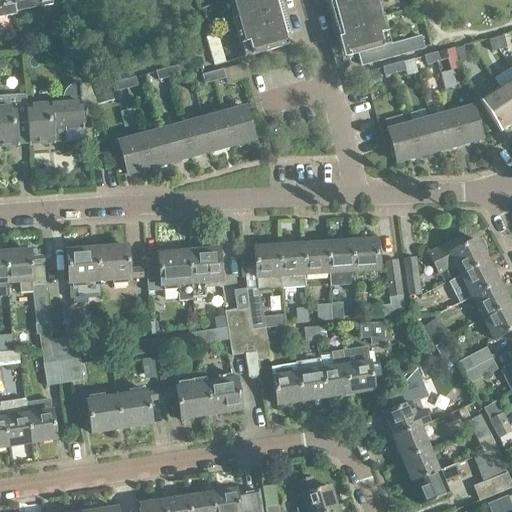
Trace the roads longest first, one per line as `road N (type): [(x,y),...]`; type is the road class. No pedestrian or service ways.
road 1 (residential): [(372,511),(354,465),(323,443),(0,488)]
road 2 (residential): [(0,214),(351,197)]
road 3 (residential): [(351,197),(349,156),(304,0)]
road 4 (residential): [(351,197),(489,191)]
